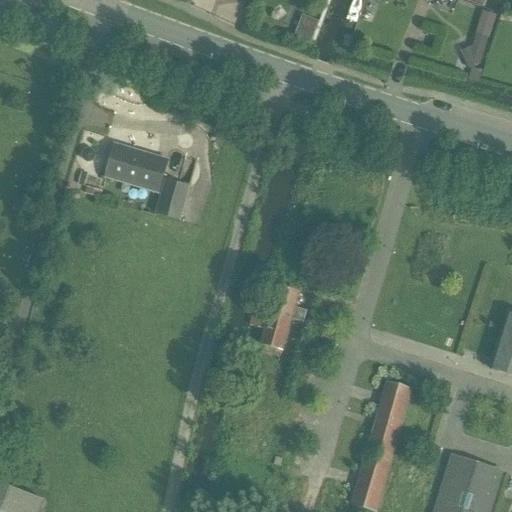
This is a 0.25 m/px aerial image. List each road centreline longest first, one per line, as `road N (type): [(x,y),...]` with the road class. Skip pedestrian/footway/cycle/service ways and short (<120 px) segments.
road 1 (secondary): [(511,146),(73,0)]
road 2 (track): [(168,511),(194,389),(286,73)]
road 3 (track): [(108,12),(0,386)]
